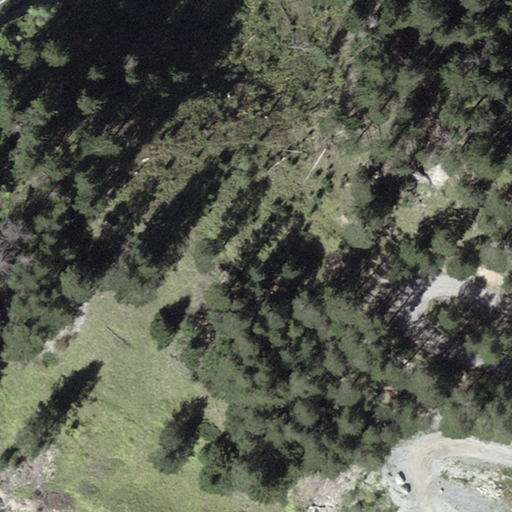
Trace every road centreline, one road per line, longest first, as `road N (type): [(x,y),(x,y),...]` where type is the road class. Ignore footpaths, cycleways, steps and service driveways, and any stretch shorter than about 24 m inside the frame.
road 1 (track): [(511,366),(416,326),(404,302),(413,279),(511,299)]
road 2 (track): [(419,511),(399,479),(399,455),(426,441),(470,437),(511,452)]
